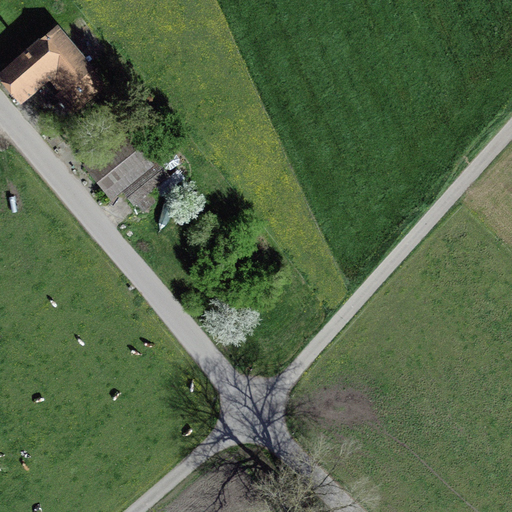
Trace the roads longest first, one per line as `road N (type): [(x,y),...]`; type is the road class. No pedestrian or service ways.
road 1 (unclassified): [(352,511),(256,416),(0,110)]
road 2 (track): [(511,133),(256,416)]
road 3 (track): [(144,511),(256,416)]
